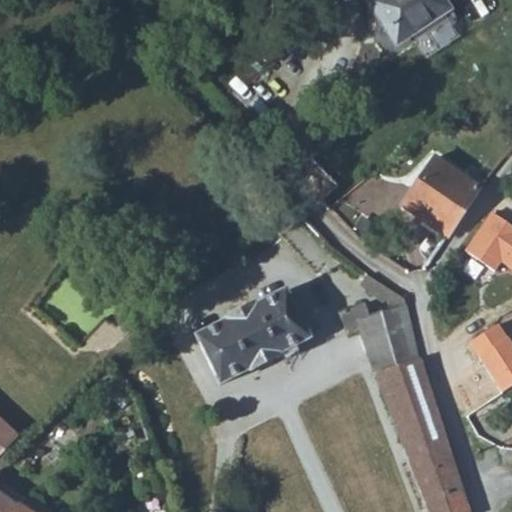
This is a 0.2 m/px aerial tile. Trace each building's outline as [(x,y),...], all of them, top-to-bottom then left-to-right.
[(448,10),(441,0),(370,0),(369,1),(396,43),(448,10)] [(435,200),(420,221),(444,238),(480,189),(434,157),(415,185),(435,200)] [(399,207),(420,221),(435,200),(415,185),(399,207)] [(467,511),(443,439),(432,403),(419,361),(416,362),(403,301),(370,277),(362,286),(381,303),(385,299),(388,310),(366,314),(362,303),(338,313),(346,335),(359,330),(407,453),(428,511),(467,511)] [(309,338),(283,290),(253,306),(252,304),(222,320),(223,322),(193,337),(219,386),(247,369),(248,372),(279,356),(278,354),(309,338)] [(119,426),(108,413),(77,438),(87,451),(119,426)] [(0,421),(0,454),(15,436),(0,421)] [(0,511),(11,511),(17,505),(0,493),(0,511)] [(31,511),(19,503),(17,505),(11,511),(31,511)]
